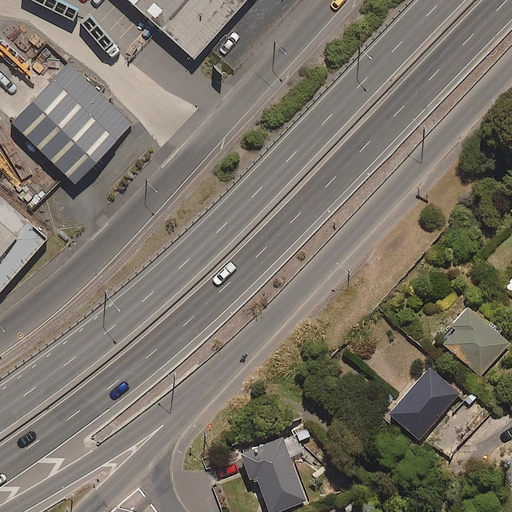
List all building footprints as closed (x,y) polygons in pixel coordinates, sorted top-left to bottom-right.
[(246,0),(143,0),(202,51),(246,0)] [(124,126),(62,71),(17,121),(80,176),(124,126)] [(0,180),(0,299),(2,301),(61,234),(0,180)] [(481,377),(509,344),(469,309),(452,329),(457,333),(445,346),(481,377)] [(434,365),(392,410),(420,437),(463,391),(434,365)] [(283,436),(242,451),(252,477),(259,475),(273,511),(308,499),(283,436)]
